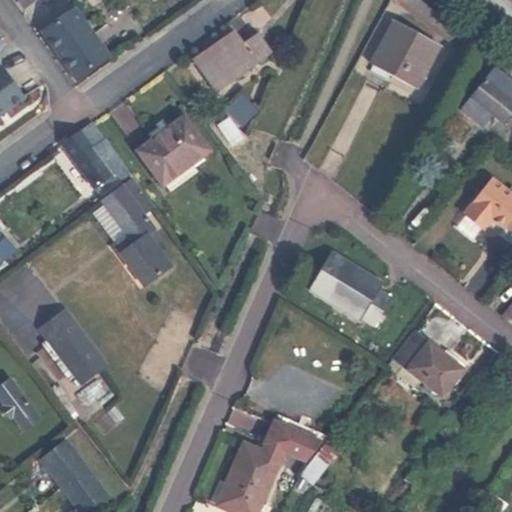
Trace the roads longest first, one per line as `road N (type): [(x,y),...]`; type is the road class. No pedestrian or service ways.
road 1 (residential): [(511,341),(309,185),(167,511)]
road 2 (residential): [(234,0),(75,116)]
road 3 (residential): [(0,11),(75,116)]
